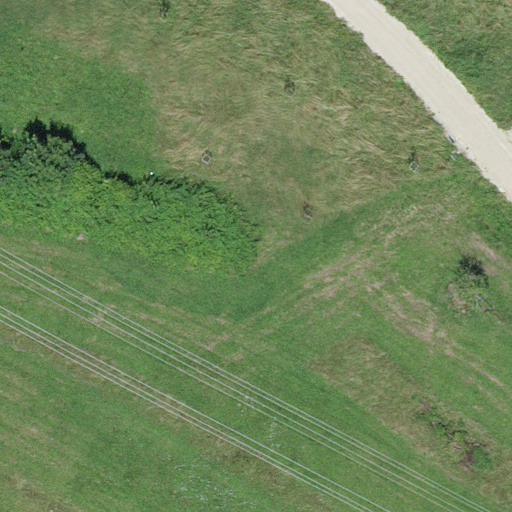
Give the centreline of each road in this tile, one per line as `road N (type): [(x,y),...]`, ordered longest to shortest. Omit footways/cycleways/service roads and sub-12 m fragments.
road 1 (trunk): [(0,14),(165,50),(277,61),(511,52)]
road 2 (track): [(334,0),(511,191)]
